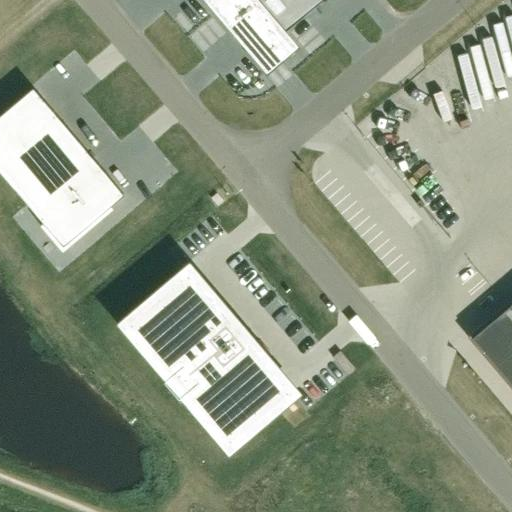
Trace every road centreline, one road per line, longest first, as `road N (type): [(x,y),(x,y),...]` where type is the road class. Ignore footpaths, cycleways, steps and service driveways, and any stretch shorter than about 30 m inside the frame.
road 1 (unclassified): [(511,488),(250,180)]
road 2 (unclassified): [(459,0),(250,180)]
road 3 (unclassified): [(250,180),(95,0)]
